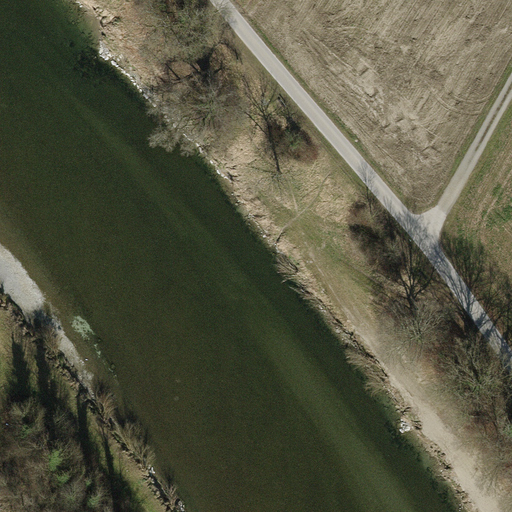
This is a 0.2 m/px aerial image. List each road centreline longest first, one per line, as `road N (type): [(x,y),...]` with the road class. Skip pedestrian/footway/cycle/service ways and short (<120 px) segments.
road 1 (unclassified): [(511,362),(424,239),(221,0)]
road 2 (track): [(424,239),(511,87)]
